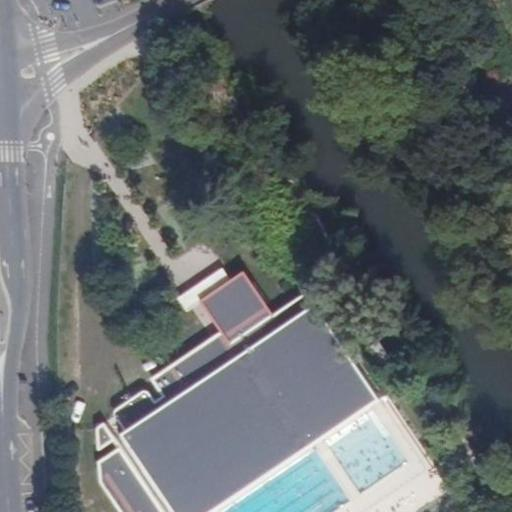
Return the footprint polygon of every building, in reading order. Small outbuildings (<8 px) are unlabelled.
[(90,87),(108,125),(133,113),(128,102),(159,88),(147,62),(90,87)] [(138,181),(174,202),(204,149),(168,128),(138,181)] [(229,261),(221,240),(191,250),(199,272),(229,261)] [(359,369),(305,295),(304,293),(302,293),(300,293),(298,293),(270,313),(240,270),(227,280),(217,287),(197,301),(198,302),(219,331),(210,338),(151,381),(163,397),(155,403),(149,395),(148,394),(146,393),(143,393),(141,394),(117,411),(115,413),(114,414),(114,416),(114,418),(115,420),(169,504),(359,369)] [(217,287),(227,280),(220,270),(178,300),(185,311),(191,307),(198,302),(197,301),(217,287)] [(359,369),(169,504),(175,511),(366,511),(430,467),(359,369)] [(57,411),(46,411),(48,431),(58,429),(57,411)] [(95,431),(96,450),(97,451),(114,440),(102,424),(97,427),(95,429),(95,430),(95,431)] [(99,483),(118,511),(162,511),(119,448),(97,464),(99,483)]
